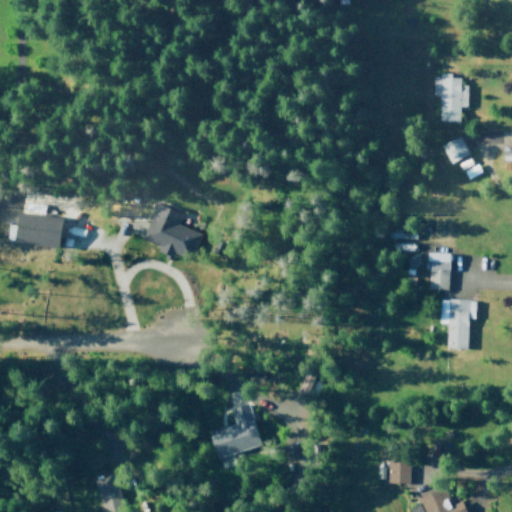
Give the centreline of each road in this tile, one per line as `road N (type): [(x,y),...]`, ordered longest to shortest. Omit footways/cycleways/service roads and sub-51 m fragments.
road 1 (residential): [(0,349),(187,351),(275,407)]
road 2 (residential): [(0,124),(16,86),(17,0)]
